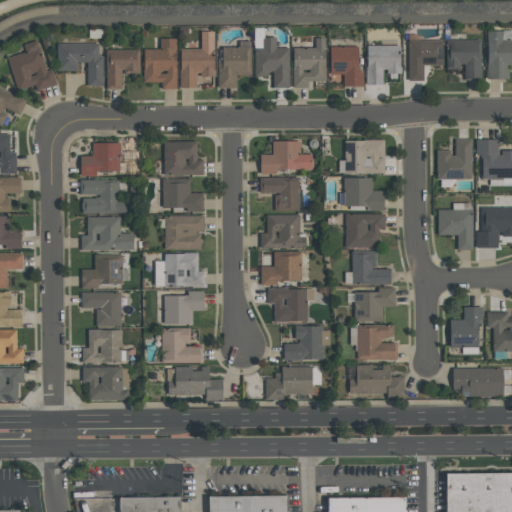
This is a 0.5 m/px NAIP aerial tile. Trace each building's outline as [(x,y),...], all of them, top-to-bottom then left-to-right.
[(486,79),(486,64),(487,64),(487,31),(502,31),(502,30),(511,30),(511,66),(508,66),(508,79),(486,79)] [(196,87),(179,87),(179,69),(180,69),(179,48),(200,48),(199,31),(213,31),(213,69),(215,69),(215,76),(199,76),(199,72),(195,72),(196,87)] [(275,37),(275,47),(288,47),(288,87),(272,87),(272,71),(267,71),(267,76),(253,76),(253,47),(262,48),(262,37),(275,37)] [(325,81),(307,81),(307,87),(292,87),(292,47),(314,47),(314,37),(325,37),(325,48),(324,48),(324,67),(325,67),(325,81)] [(161,88),(161,82),(142,82),(142,69),(143,68),(143,49),(160,49),(160,39),(175,38),(176,88),(161,88)] [(480,39),(480,79),(464,79),(464,63),(460,63),(460,68),(446,68),(445,40),(480,39)] [(6,57),(25,52),(22,44),(36,40),(46,71),(51,69),(56,84),(36,90),(35,83),(16,89),(6,57)] [(408,80),(408,40),(441,40),(442,65),(422,65),(422,80),(408,80)] [(102,86),(86,86),(86,62),(76,62),(76,70),(56,70),(56,43),(98,43),(98,56),(102,56),(102,86)] [(399,45),(399,66),(401,66),(401,73),(386,73),(386,69),(381,69),(382,84),(365,84),(365,66),(366,66),(366,46),(399,45)] [(250,74),(236,74),(236,87),(217,87),(217,57),(221,57),(221,46),(250,46),(250,74)] [(362,86),(343,86),(343,74),(329,74),(329,46),(358,46),(358,70),(362,70),(362,86)] [(105,88),(105,49),(139,49),(139,74),(123,74),(122,69),(120,69),(121,88),(105,88)] [(19,114),(4,107),(2,111),(6,114),(0,126),(0,87),(26,100),(19,114)] [(0,133),(9,133),(9,151),(15,151),(15,173),(0,173),(0,133)] [(454,139),(470,139),(470,179),(436,179),(436,150),(449,150),(449,156),(454,155),(454,139)] [(343,141),(364,141),(364,140),(383,140),(383,157),(377,157),(377,158),(383,158),(383,173),(343,173),(343,141)] [(496,140),(496,155),(501,155),(501,150),(511,150),(511,179),(481,179),(481,155),(475,155),(475,140),(496,140)] [(202,175),(163,175),(162,142),(195,141),(196,160),(202,160),(202,175)] [(271,141),(299,141),(299,154),(311,154),(311,169),(275,169),(275,173),(259,173),(259,154),(271,154),(271,141)] [(91,142),(120,142),(120,171),(95,171),(95,176),(80,176),(80,155),(91,155),(91,142)] [(9,211),(0,211),(0,176),(20,176),(21,193),(4,193),(4,197),(9,197),(9,211)] [(273,211),(273,195),(278,195),(278,193),(259,193),(259,178),(297,177),(297,210),(273,211)] [(161,178),(189,178),(189,193),(202,193),(202,212),(185,212),(185,207),(161,207),(161,178)] [(342,178),(371,178),(371,190),(382,190),(382,211),(367,211),(367,206),(342,206),(342,178)] [(129,213),(82,213),(82,210),(81,208),(81,203),(81,202),(81,198),(94,198),(94,197),(98,197),(98,195),(79,195),(79,180),(118,179),(118,199),(129,199),(129,213)] [(480,207),(511,207),(511,235),(496,236),(496,248),(475,248),(475,232),(480,232),(480,207)] [(436,235),(436,209),(471,209),(471,250),(456,250),(456,234),(436,235)] [(259,248),(258,233),(265,233),(265,215),(298,214),(299,237),(304,237),(304,248),(259,248)] [(344,214),(383,214),(383,229),(377,229),(377,247),(345,247),(344,214)] [(0,215),(10,215),(10,228),(20,228),(20,249),(5,249),(5,244),(0,244),(0,215)] [(203,216),(203,231),(195,231),(195,233),(200,233),(200,239),(201,239),(201,243),(200,244),(200,249),(163,249),(164,215),(203,216)] [(119,217),(119,233),(132,233),(132,250),(80,250),(80,235),(86,235),(86,217),(119,217)] [(350,251),(374,251),(374,267),(370,267),(370,269),(389,269),(389,284),(351,284),(350,251)] [(272,252),(300,252),(300,280),(276,280),(276,285),(259,285),(259,266),(272,266),(272,252)] [(0,288),(0,253),(21,253),(21,268),(6,268),(6,288),(0,288)] [(202,286),(163,286),(163,254),(181,254),(181,253),(196,253),(196,271),(203,271),(202,286)] [(80,288),(80,269),(93,269),(93,255),(121,255),(121,284),(97,284),(97,288),(80,288)] [(306,289),(306,321),(273,321),(273,303),(267,303),(267,288),(288,288),(288,289),(306,289)] [(394,288),(394,307),(381,307),(381,321),(353,321),(353,292),(376,292),(376,288),(394,288)] [(21,326),(0,326),(0,292),(4,292),(4,291),(10,291),(10,305),(6,305),(6,309),(21,309),(21,326)] [(202,291),(202,310),(191,310),(191,324),(163,324),(162,295),(186,295),(186,291),(202,291)] [(119,292),(119,326),(95,326),(95,309),(99,309),(99,308),(80,308),(80,292),(119,292)] [(481,306),(481,322),(477,322),(477,347),(449,347),(448,319),(462,319),(462,307),(481,306)] [(511,350),(492,351),(492,327),(485,327),(485,312),(506,312),(506,318),(511,318),(511,350)] [(356,324),(392,324),(392,336),(384,336),(384,338),(379,338),(379,343),(395,343),(395,359),(356,359),(356,324)] [(321,360),(283,360),(283,343),(298,343),(298,339),(294,339),(294,325),(301,325),(301,326),(321,326),(321,360)] [(160,363),(160,328),(189,328),(189,341),(184,342),(184,347),(200,346),(200,363),(160,363)] [(22,363),(0,363),(0,329),(16,329),(16,348),(22,348),(22,363)] [(81,348),(87,348),(87,330),(120,329),(120,362),(101,362),(101,363),(81,363),(81,348)] [(386,393),(348,393),(348,380),(355,379),(355,365),(371,365),(371,369),(381,369),(381,365),(389,365),(389,377),(402,377),(402,399),(386,399),(386,393)] [(208,366),(208,378),(221,378),(221,399),(205,399),(205,395),(167,395),(167,380),(173,380),(173,366),(208,366)] [(0,367),(22,367),(23,382),(16,382),(17,400),(2,401),(2,400),(0,400),(0,367)] [(127,400),(87,400),(87,382),(81,382),(81,367),(121,367),(121,390),(127,390),(127,400)] [(282,399),(264,399),(263,378),(274,378),(274,373),(281,373),(281,367),(311,367),(311,394),(282,394),(282,399)] [(451,368),(501,368),(501,396),(460,397),(460,390),(451,390),(451,368)] [(511,511),(511,472),(446,473),(446,511),(511,511)] [(119,496),(119,511),(180,511),(180,496),(119,496)] [(209,511),(209,496),(289,496),(289,511),(209,511)] [(328,511),(328,497),(408,497),(408,511),(328,511)]
